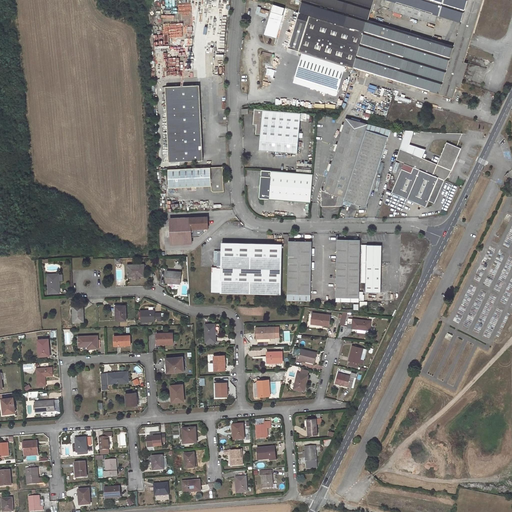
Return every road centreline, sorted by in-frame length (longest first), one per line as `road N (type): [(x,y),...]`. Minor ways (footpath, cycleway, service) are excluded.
road 1 (residential): [(239,0),(239,211),(264,227),(447,230)]
road 2 (unclassified): [(319,498),(447,230)]
road 3 (unknown): [(480,119),(377,85),(361,87),(327,141),(315,226)]
road 4 (track): [(511,339),(387,466),(333,501)]
road 5 (residential): [(241,412),(232,315),(193,311),(147,290),(101,290)]
road 6 (residential): [(69,426),(70,360),(146,357),(153,419)]
road 7 (residential): [(293,497),(119,511)]
road 8 (unknown): [(470,143),(396,143),(371,225)]
road 9 (unclassified): [(447,230),(511,98)]
road 10 (track): [(387,466),(441,481),(498,480),(511,469)]
